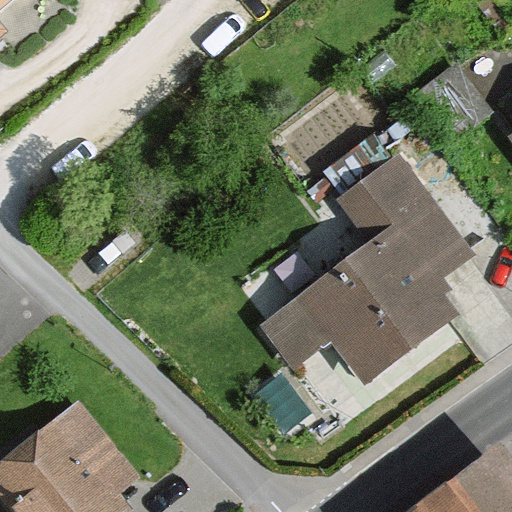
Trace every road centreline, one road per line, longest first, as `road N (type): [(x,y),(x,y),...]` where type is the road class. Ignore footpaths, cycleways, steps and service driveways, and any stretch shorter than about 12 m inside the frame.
road 1 (residential): [(290,511),(0,231)]
road 2 (secondary): [(511,402),(361,511)]
